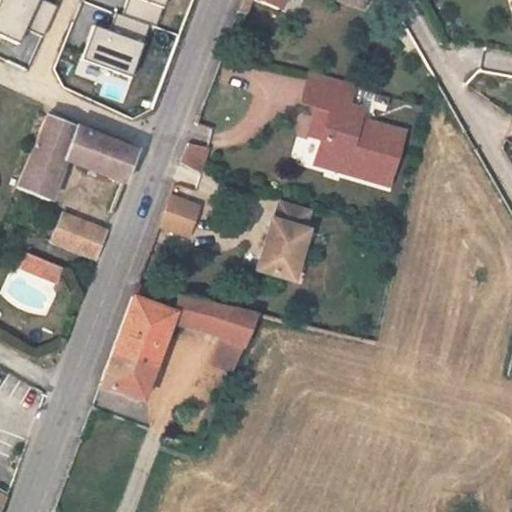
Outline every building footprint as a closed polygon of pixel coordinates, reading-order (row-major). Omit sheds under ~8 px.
[(0,0),(0,38),(16,47),(24,32),(42,40),(55,9),(36,0),(0,0)] [(116,0),(112,12),(148,25),(153,27),(161,0),(116,0)] [(252,0),(278,8),(280,0),(252,0)] [(148,25),(105,11),(99,32),(91,30),(78,63),(128,80),(148,25)] [(355,87),(311,74),(303,103),(319,108),(332,112),(325,138),(317,164),(388,186),(403,133),(356,117),(358,111),(349,107),(355,87)] [(332,112),(319,108),(311,134),(325,138),(332,112)] [(65,163),(123,185),(135,153),(45,118),(15,189),(48,202),(65,163)] [(201,179),(204,147),(181,144),(178,176),(201,179)] [(18,168),(22,157),(11,152),(6,163),(18,168)] [(108,219),(119,190),(88,179),(77,207),(108,219)] [(167,196),(155,227),(186,237),(197,207),(167,196)] [(304,231),(309,214),(281,205),(276,222),(272,221),(257,272),(293,282),(308,232),(304,231)] [(49,241),(94,259),(105,232),(61,214),(49,241)] [(53,286),(60,269),(40,260),(33,277),(53,286)] [(207,333),(216,306),(134,286),(97,386),(140,402),(169,324),(207,333)] [(242,349),(256,316),(216,306),(207,333),(220,339),(242,349)] [(232,375),(242,349),(220,339),(210,366),(232,375)]
